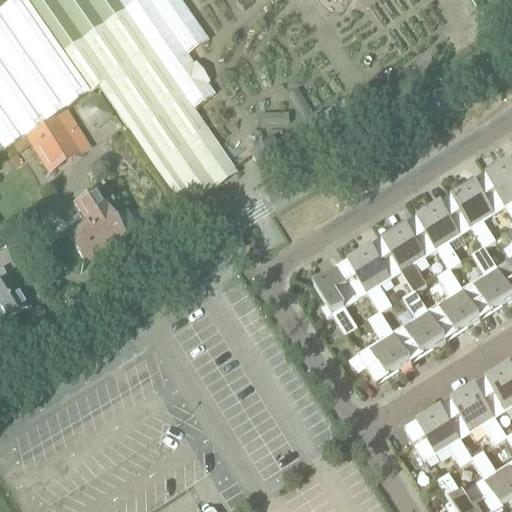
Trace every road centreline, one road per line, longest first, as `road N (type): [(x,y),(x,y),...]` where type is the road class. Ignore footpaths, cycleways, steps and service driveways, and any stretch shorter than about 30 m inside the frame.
road 1 (tertiary): [(0,375),(511,54)]
road 2 (residential): [(364,436),(261,281),(511,124)]
road 3 (residential): [(364,436),(511,343)]
